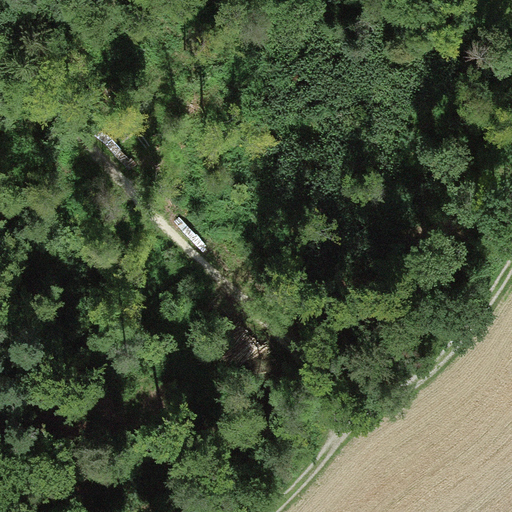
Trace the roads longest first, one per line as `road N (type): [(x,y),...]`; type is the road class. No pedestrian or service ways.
road 1 (track): [(338,411),(64,115)]
road 2 (track): [(263,511),(297,479),(338,411),(409,384),(511,264)]
